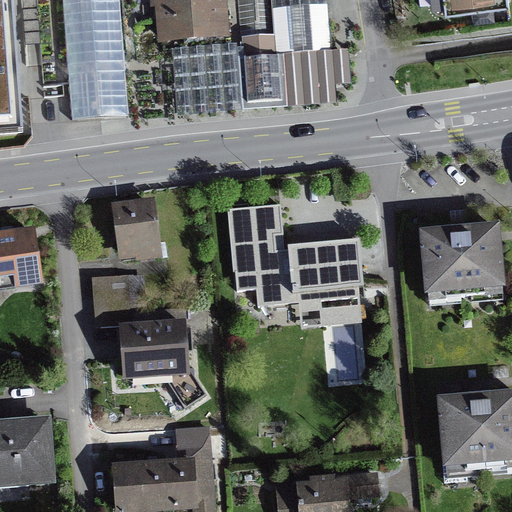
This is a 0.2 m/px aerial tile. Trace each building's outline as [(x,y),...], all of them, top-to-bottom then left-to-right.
[(0,0),(0,133),(23,132),(12,0),(0,0)] [(116,0),(67,0),(76,115),(124,112),(116,0)] [(223,0),(157,0),(161,38),(187,36),(187,42),(227,39),(223,0)] [(331,52),(327,0),(237,0),(246,106),(275,103),(284,95),(283,90),(303,89),(311,92),(319,88),(316,53),(331,52)] [(444,0),(445,9),(509,1),(508,0),(444,0)] [(151,206),(116,210),(122,256),(139,254),(139,248),(157,245),(151,206)] [(230,211),(237,292),(256,291),(258,307),(299,304),(298,294),(320,292),(321,302),(359,298),(358,288),(362,288),(358,243),(289,249),(289,251),(276,252),(274,237),(283,236),(280,206),(230,211)] [(423,236),(428,294),(445,292),(446,299),(486,296),(485,289),(502,287),(497,229),(423,236)] [(0,280),(14,278),(15,287),(41,283),(33,234),(14,237),(14,240),(0,242),(0,280)] [(127,276),(97,279),(98,297),(128,294),(127,276)] [(130,314),(130,312),(128,294),(98,297),(101,328),(149,324),(148,313),(130,314)] [(169,380),(186,406),(186,408),(203,397),(187,373),(184,327),(122,331),(125,378),(144,376),(144,382),(169,380)] [(467,483),(466,472),(506,469),(506,462),(511,460),(511,396),(441,403),(441,405),(446,466),(442,466),(444,485),(467,483)] [(46,424),(0,427),(0,482),(27,480),(28,483),(51,481),(46,424)] [(158,467),(161,510),(196,507),(195,500),(212,499),(208,440),(179,443),(180,457),(188,456),(189,464),(158,467)] [(161,510),(158,467),(138,468),(137,462),(126,463),(127,469),(115,470),(118,511),(146,511),(147,511),(161,510)] [(376,477),(345,480),(347,498),(378,496),(376,477)] [(345,480),(299,484),(299,491),(301,511),(348,511),(347,498),(345,480)] [(301,511),(299,491),(278,493),(279,511),(301,511)]
